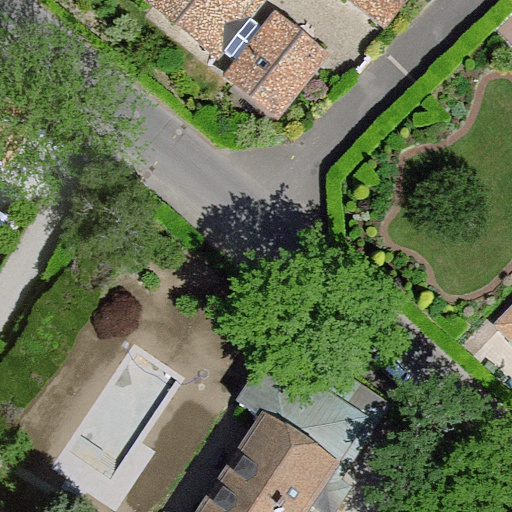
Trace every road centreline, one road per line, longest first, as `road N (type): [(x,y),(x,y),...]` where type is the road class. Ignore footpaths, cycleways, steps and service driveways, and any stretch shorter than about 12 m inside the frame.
road 1 (residential): [(511,456),(257,217)]
road 2 (residential): [(257,217),(0,11)]
road 3 (residential): [(473,0),(257,217)]
